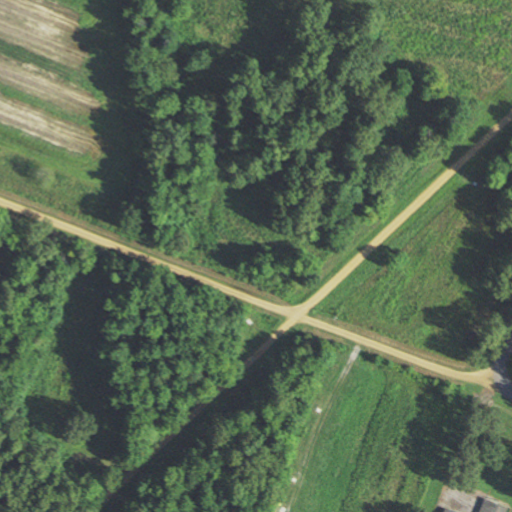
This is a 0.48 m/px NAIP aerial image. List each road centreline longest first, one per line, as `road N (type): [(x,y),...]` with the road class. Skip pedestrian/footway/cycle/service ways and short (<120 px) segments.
road 1 (residential): [(293,314),(0,203)]
road 2 (residential): [(293,314),(511,113)]
road 3 (residential): [(293,314),(92,511)]
road 4 (residential): [(292,511),(360,340),(293,314)]
road 5 (residential): [(55,224),(0,387)]
